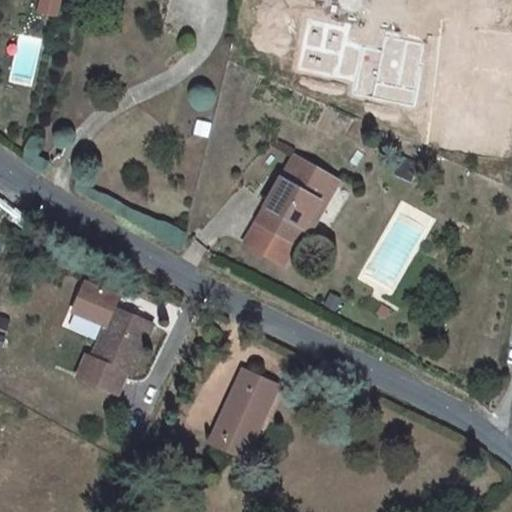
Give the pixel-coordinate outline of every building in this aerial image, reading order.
[(71,0),(52,0),(49,16),(67,20),(71,0)] [(338,183),(295,158),(257,222),(296,245),(303,231),(319,202),(325,205),(338,183)] [(308,234),(325,205),(319,202),(303,231),(308,234)] [(296,245),(257,222),(244,244),(287,270),(300,247),(296,245)] [(122,366),(129,369),(152,319),(116,303),(122,291),(89,277),(77,305),(109,320),(95,352),(87,348),(78,371),(113,387),(122,366)] [(209,440),(239,453),(251,428),(256,430),(276,385),(242,370),(209,440)]
